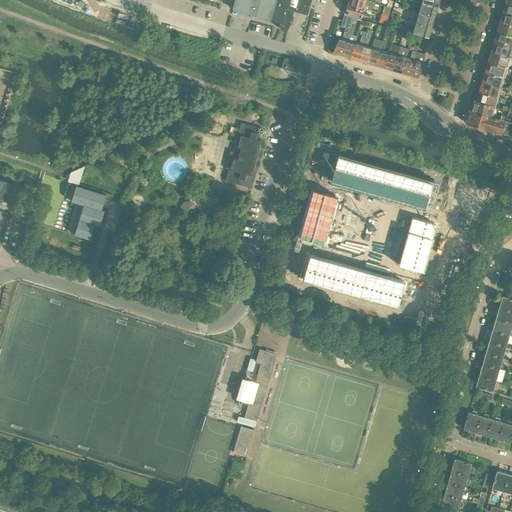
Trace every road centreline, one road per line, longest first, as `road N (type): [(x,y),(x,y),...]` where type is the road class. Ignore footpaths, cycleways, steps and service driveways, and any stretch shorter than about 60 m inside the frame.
road 1 (unclassified): [(300,111),(284,139),(245,290),(226,322),(202,327),(27,275),(0,278)]
road 2 (residential): [(118,0),(317,58)]
road 3 (residential): [(511,257),(494,265),(442,440)]
road 4 (residential): [(450,126),(489,0)]
